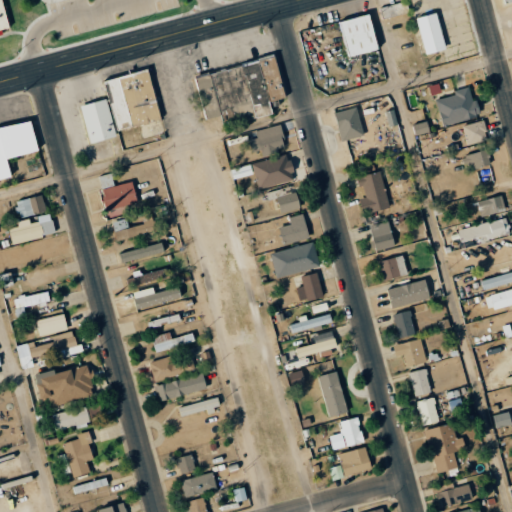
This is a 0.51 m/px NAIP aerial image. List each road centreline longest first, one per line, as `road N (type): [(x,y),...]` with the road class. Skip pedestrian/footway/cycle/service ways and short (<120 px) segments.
road 1 (residential): [(280,8),(415,511)]
road 2 (residential): [(41,73),(156,511)]
road 3 (tertiary): [(309,0),(0,84)]
